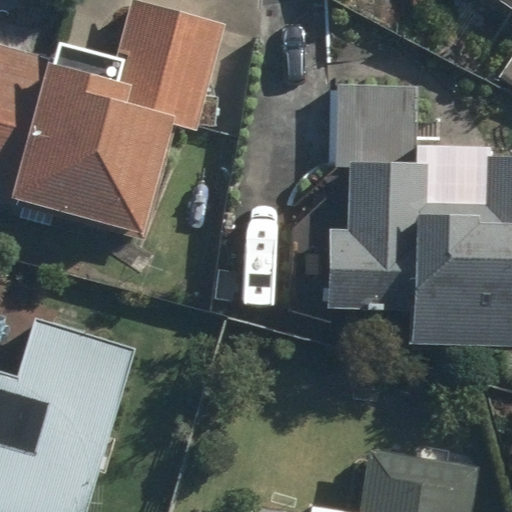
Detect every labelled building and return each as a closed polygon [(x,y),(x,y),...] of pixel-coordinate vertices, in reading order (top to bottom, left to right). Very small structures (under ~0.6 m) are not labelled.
[(0,0),(0,198),(133,235),(164,121),(195,129),(224,22),(143,0),(110,0),(96,52),(61,42),(72,0),(0,0)] [(511,0),(494,0),(511,11),(511,0)] [(511,52),(490,82),(511,99),(511,52)] [(421,88),(332,80),(325,166),(347,168),(342,232),(303,229),(297,298),(406,307),(403,348),(506,356),(508,329),(511,329),(511,154),(416,147),(421,88)] [(0,367),(0,511),(87,511),(139,347),(36,315),(18,373),(0,367)] [(471,511),(477,468),(360,453),(351,511),(471,511)]
